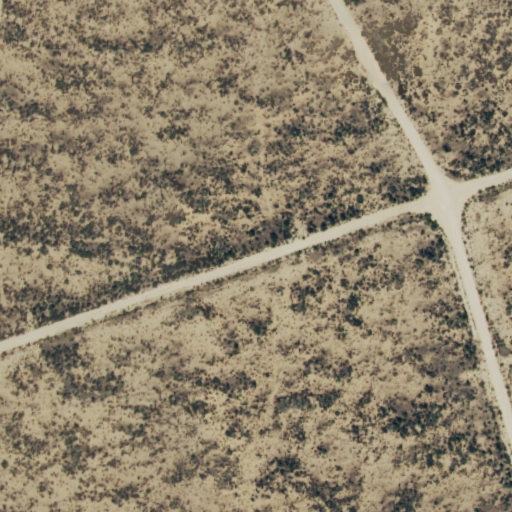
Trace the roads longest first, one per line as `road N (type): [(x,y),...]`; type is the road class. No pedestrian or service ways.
road 1 (track): [(0,360),(511,182)]
road 2 (track): [(318,0),(386,107),(400,157),(440,207),(511,358)]
